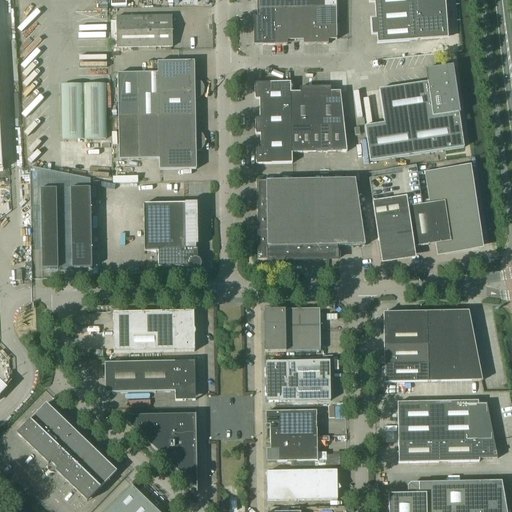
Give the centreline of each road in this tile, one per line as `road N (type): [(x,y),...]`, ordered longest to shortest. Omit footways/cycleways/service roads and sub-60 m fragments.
road 1 (unclassified): [(191,511),(67,392),(59,378),(58,293),(199,293)]
road 2 (unknown): [(0,17),(11,228),(4,271)]
road 3 (unclassified): [(229,292),(224,63)]
road 4 (unclassified): [(363,511),(360,289)]
road 5 (unclassified): [(259,511),(257,292)]
road 6 (unclassified): [(202,511),(199,293)]
road 7 (unknown): [(42,0),(57,146),(100,154)]
road 8 (unclassified): [(360,289),(511,285)]
road 9 (unknown): [(351,61),(452,43),(452,0)]
road 10 (unclassified): [(351,61),(224,63)]
road 11 (unknown): [(226,168),(349,165)]
